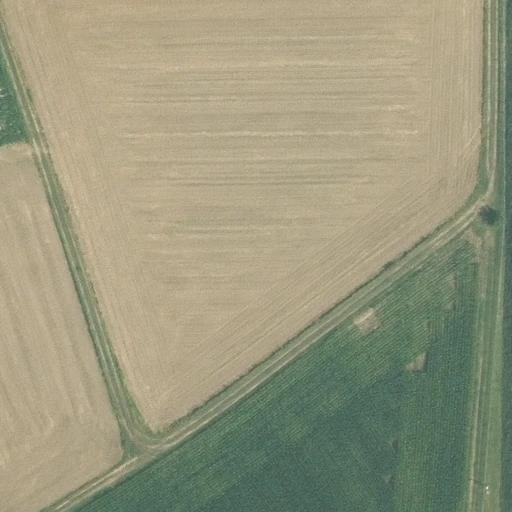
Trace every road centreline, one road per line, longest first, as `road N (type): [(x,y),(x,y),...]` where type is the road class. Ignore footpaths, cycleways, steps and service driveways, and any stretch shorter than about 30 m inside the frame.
road 1 (track): [(64,511),(225,404),(493,199)]
road 2 (track): [(469,511),(493,199),(491,0)]
road 3 (track): [(0,18),(143,462)]
